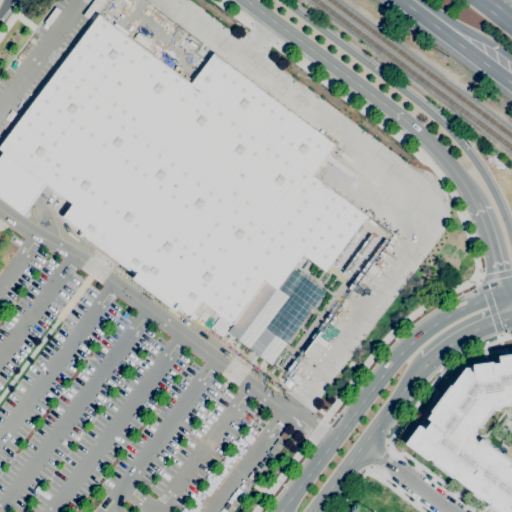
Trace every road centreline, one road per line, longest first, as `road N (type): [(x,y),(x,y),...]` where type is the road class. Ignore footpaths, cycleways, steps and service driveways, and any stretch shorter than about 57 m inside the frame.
road 1 (residential): [(239,0),(445,156),(482,221),(498,293)]
road 2 (residential): [(511,250),(500,206),(457,136),(278,0)]
road 3 (secondary): [(498,293),(404,347),(281,511)]
road 4 (secondary): [(315,511),(424,361)]
road 5 (trunk): [(397,0),(511,83)]
